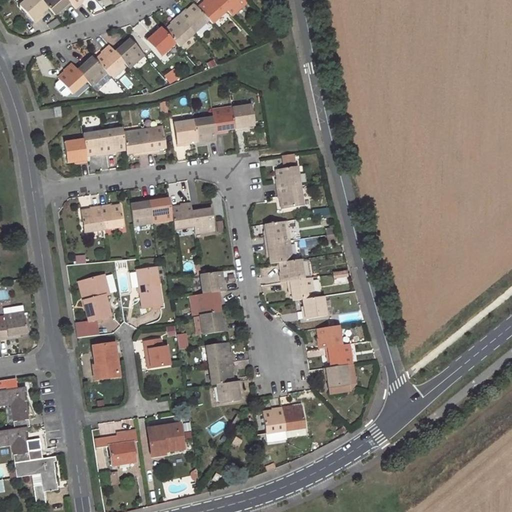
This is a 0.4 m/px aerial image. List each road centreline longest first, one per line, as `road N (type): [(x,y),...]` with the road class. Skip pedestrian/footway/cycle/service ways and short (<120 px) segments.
road 1 (unclassified): [(302,0),(348,209),(406,409)]
road 2 (residential): [(34,192),(219,164),(238,190),(267,381)]
road 3 (tertiary): [(200,511),(329,465),(406,409)]
road 4 (residential): [(34,192),(58,359)]
road 5 (residential): [(149,0),(0,57)]
road 6 (residential): [(68,424),(130,410),(124,331)]
road 7 (tertiary): [(406,409),(511,324)]
road 8 (residential): [(0,68),(34,192)]
